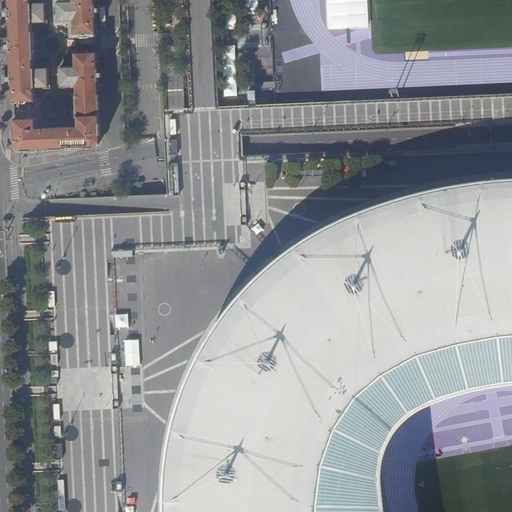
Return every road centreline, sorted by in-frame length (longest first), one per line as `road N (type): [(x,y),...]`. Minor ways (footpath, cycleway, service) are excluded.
road 1 (residential): [(145,152),(511,133)]
road 2 (residential): [(110,0),(116,158)]
road 3 (residential): [(145,152),(141,0)]
